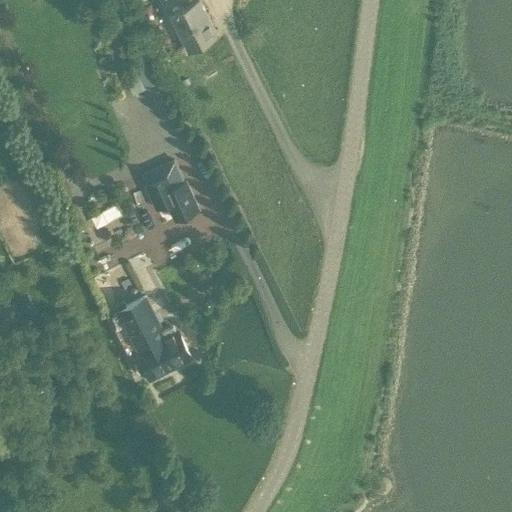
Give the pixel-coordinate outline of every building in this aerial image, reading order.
[(199,0),(197,0),(171,13),(189,50),(217,35),(199,0)] [(146,88),(159,82),(151,63),(137,70),(146,88)] [(174,217),(198,206),(186,178),(184,179),(174,157),(144,170),(148,179),(144,180),(156,205),(167,200),(174,217)] [(0,339),(21,330),(0,283),(0,339)] [(147,369),(151,376),(192,356),(178,329),(166,335),(145,296),(119,309),(125,322),(116,327),(139,373),(147,369)]
